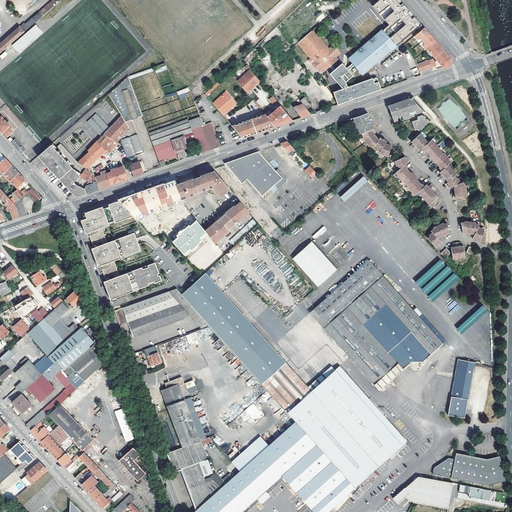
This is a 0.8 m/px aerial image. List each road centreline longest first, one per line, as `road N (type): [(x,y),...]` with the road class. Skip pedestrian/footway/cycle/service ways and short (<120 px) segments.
road 1 (secondary): [(63,210),(378,99)]
road 2 (secondary): [(63,210),(176,511)]
road 3 (residential): [(378,99),(388,130),(445,193),(455,235),(511,253)]
road 4 (secondary): [(511,242),(471,66)]
road 5 (unknown): [(330,349),(280,328),(238,292),(228,280),(240,263)]
road 6 (residential): [(0,406),(96,511)]
road 7 (unknown): [(101,307),(164,284),(168,261),(142,242)]
road 8 (unknown): [(131,388),(193,372),(220,423)]
road 9 (unknown): [(428,416),(377,395),(330,349)]
